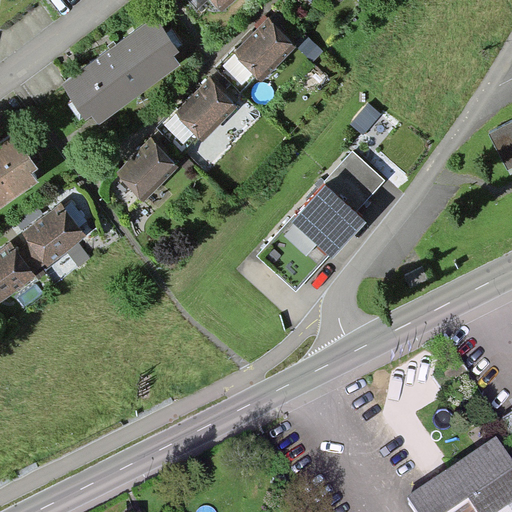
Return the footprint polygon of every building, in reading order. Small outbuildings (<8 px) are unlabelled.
[(207,0),(221,15),(237,0),(207,0)] [(156,16),(60,84),(85,120),(93,115),(99,123),(182,65),(176,57),(182,52),(156,16)] [(260,80),(296,47),(268,17),(233,51),(235,54),(254,73),(260,80)] [(309,37),(298,48),(313,62),(323,51),(309,37)] [(254,73),(235,54),(223,65),(242,85),(254,73)] [(195,133),(203,141),(238,106),(210,78),(175,113),(176,114),(195,133)] [(195,133),(176,114),(165,125),(184,144),(195,133)] [(511,118),(486,132),(508,174),(511,171),(511,118)] [(13,133),(0,142),(0,209),(38,183),(32,173),(38,169),(13,133)] [(115,173),(143,202),(179,167),(151,138),(115,173)] [(323,182),(325,184),(356,212),(385,181),(353,151),(323,182)] [(295,213),(256,256),(296,292),(329,256),(333,260),(367,222),(356,212),(325,184),(297,214),(295,213)] [(44,270),(87,235),(60,201),(18,235),(25,243),(21,246),(41,272),(44,270)] [(0,249),(0,302),(36,276),(41,272),(21,246),(17,249),(10,241),(0,249)] [(423,267),(404,276),(410,288),(429,280),(423,267)] [(41,272),(36,276),(39,280),(47,274),(44,270),(41,272)] [(54,272),(49,276),(53,281),(58,277),(54,272)] [(444,372),(449,381),(468,371),(463,362),(444,372)] [(511,412),(497,422),(511,443),(511,412)] [(511,511),(511,459),(496,436),(407,495),(418,511),(511,511)]
